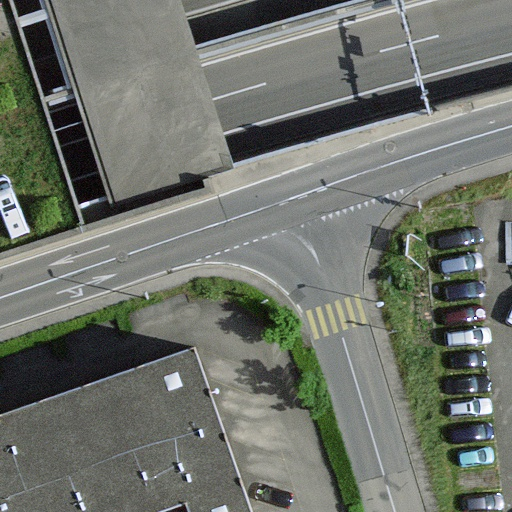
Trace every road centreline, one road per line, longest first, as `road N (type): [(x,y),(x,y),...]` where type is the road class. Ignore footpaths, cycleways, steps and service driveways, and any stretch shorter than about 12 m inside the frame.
road 1 (motorway): [(0,168),(511,16)]
road 2 (residential): [(394,511),(291,198)]
road 3 (primary): [(0,297),(291,198)]
road 4 (primary): [(291,198),(511,125)]
road 5 (motorway): [(115,0),(0,36)]
